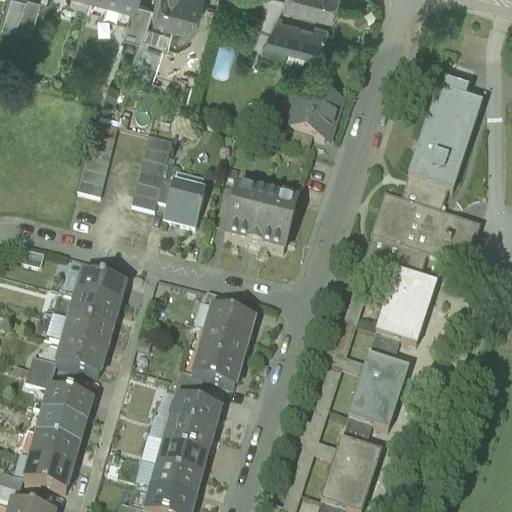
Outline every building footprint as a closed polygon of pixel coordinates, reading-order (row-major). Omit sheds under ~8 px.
[(8,0),(0,27),(14,31),(23,9),(22,9),(25,0),(8,0)] [(40,2),(31,0),(25,0),(22,9),(23,9),(14,31),(31,35),(40,2)] [(126,23),(131,5),(113,0),(89,0),(87,8),(99,11),(98,15),(125,23),(126,23)] [(164,23),(184,28),(186,22),(198,25),(202,9),(197,7),(198,0),(154,0),(151,12),(166,16),(164,23)] [(217,0),(216,7),(250,16),(254,0),(217,0)] [(254,0),(250,16),(247,28),(268,33),(271,28),(282,6),(282,5),(283,0),(254,0)] [(282,6),(329,18),(333,0),(283,0),(282,5),(282,6)] [(121,37),(139,42),(145,29),(151,8),(132,3),(131,5),(126,23),(125,23),(121,37)] [(261,46),(314,61),(327,33),(314,29),(311,39),(271,28),(268,33),(261,46)] [(132,65),(147,71),(152,57),(155,58),(160,45),(142,39),(132,65)] [(129,76),(146,82),(155,58),(152,57),(147,71),(132,65),(129,76)] [(443,88),(440,98),(463,106),(467,96),(443,88)] [(295,91),(289,110),(292,111),(298,92),(295,91)] [(312,143),(323,146),(330,126),(332,127),(339,105),(298,92),(292,111),(289,110),(282,133),(312,143)] [(477,110),(463,106),(440,98),(435,96),(406,184),(409,185),(402,208),(439,221),(447,197),(452,199),(480,111),(477,110)] [(330,126),(323,146),(326,147),(332,127),(330,126)] [(94,127),(91,139),(114,145),(117,133),(94,127)] [(277,149),(307,157),(312,143),(282,133),(277,149)] [(111,157),(114,145),(91,139),(88,151),(111,157)] [(148,141),(145,153),(169,159),(172,147),(148,141)] [(108,168),(111,157),(88,151),(85,162),(108,168)] [(166,170),(169,159),(145,153),(142,164),(166,170)] [(105,180),(108,168),(85,162),(82,174),(105,180)] [(163,182),(166,170),(142,164),(139,176),(163,182)] [(162,184),(174,187),(177,173),(166,170),(163,182),(162,184)] [(102,191),(105,180),(82,174),(79,185),(102,191)] [(162,184),(163,182),(139,176),(136,188),(160,194),(162,184)] [(156,207),(168,210),(172,192),(174,187),(162,184),(160,194),(157,205),(156,207)] [(99,203),(102,191),(79,185),(76,197),(99,203)] [(157,205),(160,194),(136,188),(133,199),(157,205)] [(180,232),(194,235),(204,200),(172,192),(168,210),(163,227),(180,232)] [(223,243),(283,258),(296,208),(236,192),(223,243)] [(156,207),(157,205),(133,199),(130,211),(154,217),(156,207)] [(479,234),(439,221),(402,208),(383,202),(370,244),(373,245),(365,269),(374,272),(371,282),(391,289),(374,340),(377,341),(398,348),(415,353),(435,291),(418,286),(426,262),(465,275),(479,234)] [(81,279),(75,302),(117,314),(123,291),(81,279)] [(211,313),(226,317),(230,305),(206,298),(202,312),(211,314),(211,313)] [(110,337),(117,314),(75,302),(68,325),(110,337)] [(194,334),(204,337),(247,348),(253,325),(226,317),(211,313),(211,314),(202,312),(200,312),(194,334)] [(104,360),(110,337),(68,325),(62,348),(104,360)] [(204,337),(198,359),(240,371),(247,348),(204,337)] [(377,341),(369,364),(391,371),(398,348),(377,341)] [(97,383),(104,360),(62,348),(56,372),(97,383)] [(233,395),(240,371),(198,359),(191,383),(201,386),(233,395)] [(346,425),(349,426),(371,433),(387,438),(407,376),(391,371),(369,364),(367,363),(346,425)] [(32,365),(29,376),(52,383),(56,372),(32,365)] [(49,395),(52,383),(29,376),(26,388),(49,395)] [(178,379),(175,390),(198,397),(201,386),(191,383),(178,379)] [(195,408),(198,397),(175,390),(172,403),(175,404),(176,403),(195,408)] [(49,395),(43,417),(84,429),(91,406),(49,395)] [(169,426),(171,427),(212,438),(219,415),(195,408),(176,403),(175,404),(169,426)] [(78,452),(84,429),(43,417),(43,418),(36,441),(78,452)] [(349,426),(342,449),(364,455),(371,433),(349,426)] [(171,427),(165,450),(205,461),(212,438),(171,427)] [(71,475),(78,452),(36,441),(30,464),(71,475)] [(319,510),(322,511),(326,511),(362,511),(380,461),(364,455),(342,449),(339,448),(319,510)] [(327,465),(331,454),(316,449),(312,460),(327,465)] [(163,450),(157,473),(199,485),(206,461),(205,461),(165,450),(163,450)] [(65,499),(71,475),(30,464),(24,486),(23,487),(65,499)] [(157,473),(150,496),(193,508),(199,485),(157,473)] [(0,479),(0,492),(19,498),(22,487),(23,487),(24,486),(0,479)] [(16,509),(19,498),(0,492),(0,506),(12,509),(12,508),(16,509)] [(191,511),(193,508),(150,496),(145,511),(191,511)]
